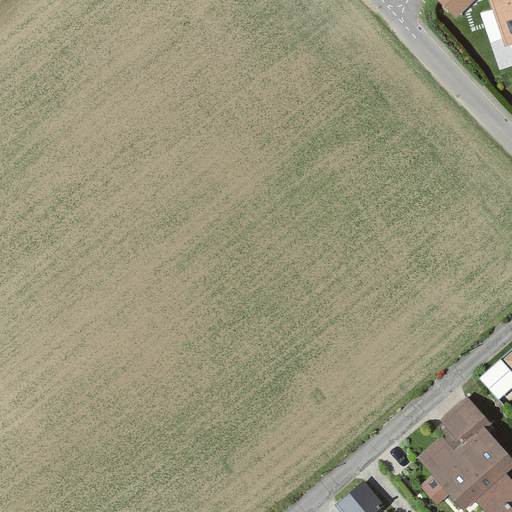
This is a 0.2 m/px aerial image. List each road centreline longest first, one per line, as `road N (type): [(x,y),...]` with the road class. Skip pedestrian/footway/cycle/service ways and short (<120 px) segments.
road 1 (residential): [(511,328),(361,460)]
road 2 (residential): [(396,14),(511,135)]
